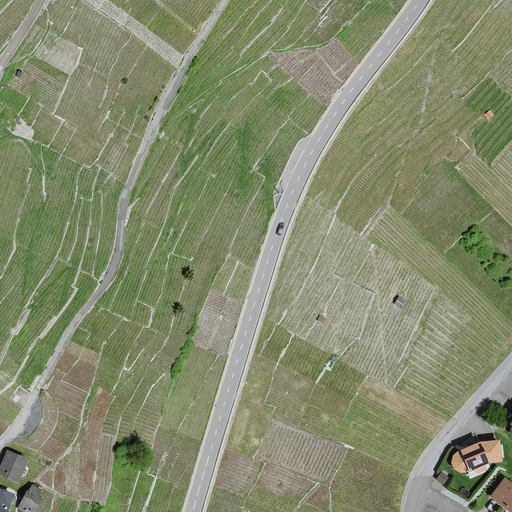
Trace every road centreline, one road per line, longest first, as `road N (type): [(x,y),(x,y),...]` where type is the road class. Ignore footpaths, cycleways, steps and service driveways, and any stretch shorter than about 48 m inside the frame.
road 1 (secondary): [(420,0),(328,123),(299,177),(193,511)]
road 2 (unclassified): [(226,0),(153,127),(125,197),(109,277),(0,445)]
road 3 (residential): [(511,361),(439,442),(409,511)]
